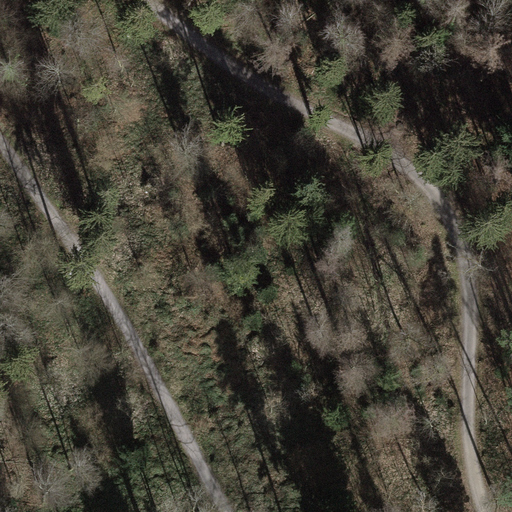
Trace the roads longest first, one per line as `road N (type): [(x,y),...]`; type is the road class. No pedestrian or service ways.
road 1 (track): [(136,0),(215,61),(356,126),(425,176),(464,255),(463,436),(491,511)]
road 2 (track): [(0,139),(78,253),(225,511)]
